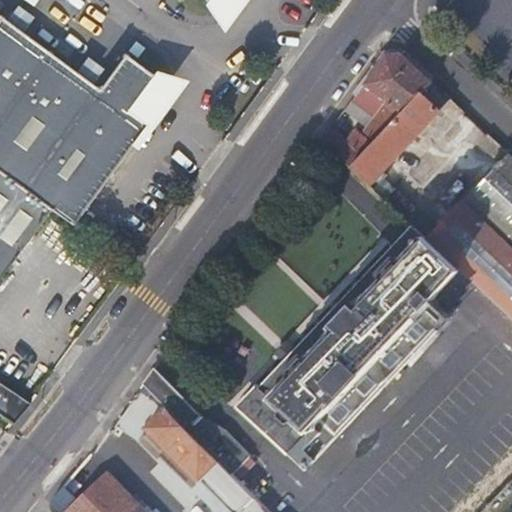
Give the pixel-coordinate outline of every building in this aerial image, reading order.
[(0,14),(0,173),(48,209),(71,227),(147,124),(128,111),(154,75),(121,52),(98,86),(0,14)] [(345,109),(322,141),(351,168),(416,96),(431,81),(399,51),(392,52),(385,54),(363,84),(386,101),(360,133),(356,129),(348,139),(342,134),(356,117),(345,109)] [(416,96),(436,114),(450,99),(431,81),(416,96)] [(436,114),(416,96),(351,168),(372,188),(387,173),(384,170),(436,114)] [(511,157),(508,154),(426,239),(473,284),(511,321),(511,157)] [(0,276),(48,209),(0,173),(0,276)] [(237,405),(265,434),(304,469),(473,284),(426,239),(422,236),(413,245),(404,255),(393,244),(256,385),(237,405)] [(154,368),(143,384),(186,428),(199,414),(161,375),(154,368)] [(0,410),(12,417),(24,396),(0,382),(0,410)] [(201,481),(231,511),(241,511),(255,498),(190,432),(186,428),(143,384),(108,431),(127,449),(129,447),(133,450),(144,452),(156,439),(200,482),(201,481)] [(51,503),(59,511),(269,511),(255,498),(241,511),(144,511),(112,478),(105,474),(89,457),(51,503)]
